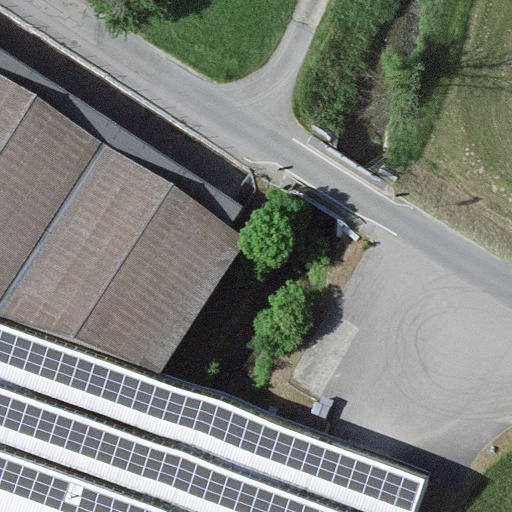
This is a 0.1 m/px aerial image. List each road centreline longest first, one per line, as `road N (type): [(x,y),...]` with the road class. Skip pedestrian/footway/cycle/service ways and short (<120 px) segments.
road 1 (tertiary): [(48,0),(511,286)]
road 2 (track): [(257,131),(314,0)]
